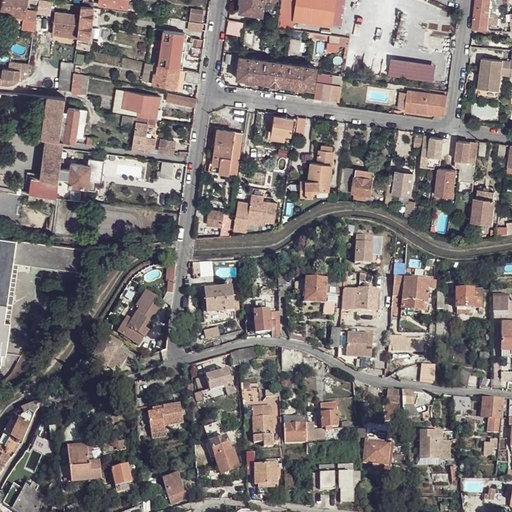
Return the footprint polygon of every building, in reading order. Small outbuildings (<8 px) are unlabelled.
[(3,0),(2,9),(2,14),(15,16),(21,17),(23,17),(21,30),(34,31),(37,11),(26,9),(27,3),(27,0),(3,0)] [(51,1),(44,0),(41,0),(41,4),(38,4),(37,5),(37,6),(50,8),(51,1)] [(128,0),(99,0),(99,4),(127,9),(128,0)] [(263,0),(239,0),(240,2),(241,3),(240,12),(261,15),(263,0)] [(281,0),(278,29),(292,31),(294,20),(296,0),(281,0)] [(335,0),(296,0),(294,20),(332,26),(335,0)] [(340,27),(343,0),(335,0),(332,26),(340,27)] [(489,0),(476,0),(474,12),(472,29),(472,32),(485,34),(487,18),(489,0)] [(489,0),(487,18),(497,19),(497,15),(500,16),(501,5),(498,4),(499,0),(502,0),(501,0),(489,0)] [(78,37),(81,5),(80,5),(78,5),(76,14),(56,12),(54,30),(59,30),(58,35),(78,37)] [(83,6),(81,5),(78,37),(90,39),(93,7),(83,6)] [(202,23),(203,11),(192,9),(191,21),(202,23)] [(202,23),(191,21),(190,29),(203,30),(204,23),(202,23)] [(230,21),(227,33),(240,36),(243,24),(230,21)] [(166,52),(169,31),(163,30),(160,51),(166,52)] [(184,33),(169,31),(166,52),(160,51),(159,64),(179,68),(184,33)] [(313,34),(312,42),(315,43),(316,41),(327,43),(328,37),(313,34)] [(345,48),(348,47),(349,41),(330,37),(329,46),(328,51),(337,53),(338,47),(345,48)] [(198,47),(192,46),(191,56),(202,58),(203,48),(201,47),(198,47)] [(316,68),(240,57),(237,79),(246,81),(246,82),(254,83),(254,82),(271,85),(278,87),(278,85),(296,88),(296,89),(303,90),(304,89),(313,91),(316,68)] [(483,60),(479,90),(500,93),(502,76),(509,77),(509,64),(509,63),(483,60)] [(2,77),(9,78),(23,79),(27,75),(29,64),(10,62),(9,69),(3,69),(2,77)] [(75,64),(61,62),(59,90),(71,92),(72,92),(72,87),(74,72),(75,64)] [(142,81),(153,82),(155,73),(157,73),(159,64),(155,64),(154,64),(153,68),(145,66),(142,81)] [(179,68),(159,64),(157,73),(155,73),(153,82),(153,84),(177,89),(180,68),(179,68)] [(194,71),(186,70),(186,72),(185,81),(199,84),(199,79),(200,73),(194,71)] [(74,72),(72,87),(74,87),(81,88),(83,75),(74,72)] [(83,75),(81,88),(81,94),(86,96),(89,76),(83,75)] [(332,77),(317,75),(315,85),(322,86),(323,84),(331,85),(332,77)] [(0,77),(0,85),(8,86),(12,86),(23,79),(9,78),(2,77),(0,77)] [(340,87),(341,78),(332,77),(331,85),(331,86),(340,87)] [(313,99),(328,101),(331,86),(331,85),(323,84),(322,86),(315,85),(313,99)] [(340,87),(331,86),(328,101),(338,103),(340,87)] [(123,108),(127,91),(118,89),(114,112),(137,116),(138,110),(123,108)] [(478,98),(499,100),(500,93),(479,90),(478,98)] [(127,91),(123,108),(138,110),(137,116),(137,117),(157,120),(160,97),(127,91)] [(428,94),(408,91),(407,93),(405,111),(425,114),(428,94)] [(196,107),(197,99),(168,93),(167,101),(196,107)] [(399,110),(405,111),(407,93),(401,93),(399,110)] [(447,97),(428,94),(425,114),(444,116),(447,97)] [(66,97),(49,96),(46,118),(63,120),(64,111),(66,97)] [(69,107),(80,109),(81,102),(70,100),(69,107)] [(80,109),(69,107),(68,112),(65,135),(64,141),(76,143),(79,121),(80,109)] [(87,110),(80,109),(79,121),(85,122),(87,110)] [(157,120),(137,117),(132,150),(151,152),(152,150),(154,150),(156,140),(147,137),(149,125),(156,126),(157,120)] [(294,120),(273,117),(271,133),(281,135),(291,136),(292,136),(294,120)] [(46,118),(43,139),(44,139),(47,139),(60,140),(61,135),(63,120),(46,118)] [(305,135),(307,119),(299,118),(297,134),(305,135)] [(219,130),(217,130),(215,140),(214,146),(212,161),(212,165),(220,166),(219,173),(229,175),(234,132),(219,130)] [(241,133),(234,132),(229,175),(236,176),(241,133)] [(285,142),(286,135),(281,135),(271,133),(269,133),(268,140),(285,142)] [(444,139),(424,137),(424,139),(423,147),(421,167),(435,169),(436,165),(441,166),(444,139)] [(158,153),(174,155),(176,140),(160,138),(158,153)] [(424,139),(416,138),(415,147),(423,147),(424,139)] [(47,139),(45,157),(62,159),(63,151),(63,149),(64,141),(60,140),(47,139)] [(478,143),(458,141),(455,168),(461,168),(459,181),(473,183),(478,143)] [(487,143),(480,142),(478,155),(485,156),(487,143)] [(506,146),(499,144),(497,158),(504,158),(506,146)] [(321,149),(320,149),(318,162),(311,161),(309,179),(301,179),(300,195),(313,195),(313,189),(329,189),(334,151),(333,151),(321,149)] [(62,159),(45,157),(42,178),(42,180),(59,183),(59,178),(61,169),(62,159)] [(89,159),(88,166),(92,166),(89,189),(88,189),(87,190),(96,191),(97,183),(102,184),(105,161),(89,159)] [(174,164),(164,162),(161,177),(172,179),(174,164)] [(88,166),(72,163),(71,170),(69,179),(68,186),(88,189),(89,189),(92,166),(88,166)] [(220,166),(212,165),(212,167),(211,172),(219,173),(220,166)] [(71,170),(61,169),(59,178),(69,179),(71,170)] [(374,173),(342,169),(339,192),(354,194),(354,199),(362,200),(366,201),(366,196),(371,196),(374,197),(375,192),(372,192),(374,173)] [(439,169),(436,195),(446,197),(453,198),(457,171),(448,170),(440,169),(439,169)] [(413,174),(393,171),(393,175),(396,176),(394,185),(393,194),(410,197),(413,174)] [(31,176),(28,193),(58,198),(58,193),(59,183),(42,180),(42,178),(31,176)] [(495,192),(478,190),(477,198),(494,201),(495,192)] [(58,198),(28,193),(27,200),(56,205),(58,198)] [(233,232),(246,233),(248,224),(265,226),(265,222),(275,224),(278,204),(263,202),(264,196),(251,195),(250,203),(238,202),(233,232)] [(393,198),(386,197),(385,204),(385,205),(385,208),(391,209),(393,198)] [(477,198),(476,198),(473,221),(475,221),(490,223),(492,224),(495,201),(494,201),(477,198)] [(415,202),(408,201),(406,218),(412,222),(413,217),(414,212),(415,205),(415,202)] [(420,205),(418,213),(426,215),(427,207),(420,205)] [(225,214),(210,212),(207,226),(222,228),(223,229),(225,214)] [(232,215),(225,214),(223,229),(222,228),(220,239),(229,238),(232,215)] [(489,229),(490,223),(475,221),(475,227),(489,229)] [(496,228),(495,237),(503,235),(510,234),(510,229),(508,229),(496,228)] [(371,237),(355,236),(354,264),(369,265),(371,237)] [(90,251),(0,237),(0,367),(1,367),(3,354),(6,355),(11,322),(5,322),(14,263),(20,264),(87,274),(90,251)] [(20,264),(14,263),(5,322),(11,322),(20,264)] [(174,282),(176,264),(168,265),(166,281),(168,281),(174,282)] [(457,273),(449,273),(449,285),(454,285),(454,279),(458,279),(457,273)] [(404,281),(393,279),(392,287),(391,296),(398,297),(402,298),(404,281)] [(295,297),(305,298),(306,280),(295,284),(295,297)] [(325,281),(306,280),(305,298),(304,303),(340,305),(341,290),(325,289),(325,281)] [(341,290),(341,282),(325,281),(325,289),(341,290)] [(428,283),(404,281),(402,298),(402,302),(405,303),(423,305),(426,305),(427,291),(428,283)] [(224,290),(205,292),(209,328),(235,322),(232,289),(230,290),(231,282),(226,282),(224,290)] [(126,317),(122,324),(128,328),(132,321),(140,310),(136,307),(146,292),(144,290),(126,317)] [(376,293),(342,291),(341,312),(378,314),(378,310),(375,309),(376,293)] [(474,291),(455,291),(455,308),(457,308),(469,309),(473,309),(474,291)] [(482,291),(474,291),(473,309),(479,309),(482,309),(482,291)] [(122,324),(117,332),(139,346),(149,331),(144,329),(148,323),(147,321),(150,316),(153,319),(159,310),(153,305),(157,299),(146,292),(136,307),(140,310),(132,321),(128,328),(122,324)] [(506,299),(492,300),(492,313),(506,312),(506,299)] [(423,305),(405,303),(404,310),(422,312),(423,305)] [(269,312),(254,313),(256,333),(271,332),(269,312)] [(511,324),(501,325),(501,360),(511,360),(511,356),(511,355),(511,324)] [(331,326),(330,351),(338,351),(340,327),(340,326),(331,326)] [(122,344),(105,333),(102,338),(102,340),(103,341),(92,357),(94,358),(108,367),(113,370),(116,366),(121,369),(128,357),(118,350),(122,344)] [(372,336),(347,335),(346,358),(371,359),(372,336)] [(392,343),(422,344),(422,338),(389,337),(388,341),(388,352),(392,352),(392,343)] [(422,344),(392,343),(392,352),(423,352),(423,344),(422,344)] [(255,349),(239,351),(239,355),(240,366),(240,367),(240,368),(251,366),(252,361),(256,360),(255,349)] [(282,370),(304,369),(303,359),(303,353),(296,352),(282,349),(282,370)] [(233,366),(232,356),(231,356),(230,368),(240,367),(240,366),(233,366)] [(108,367),(94,358),(92,361),(105,370),(108,367)] [(315,359),(303,359),(304,369),(304,372),(313,372),(315,359)] [(422,366),(420,383),(434,385),(434,367),(422,366)] [(467,388),(470,376),(458,370),(454,387),(467,388)] [(229,371),(196,380),(200,394),(195,396),(197,404),(226,395),(224,388),(233,386),(229,371)] [(390,371),(386,371),(385,379),(387,380),(395,375),(393,371),(390,371)] [(233,386),(224,388),(226,395),(227,397),(235,394),(233,386)] [(403,391),(389,390),(388,402),(404,404),(403,391)] [(413,392),(403,391),(404,404),(414,405),(413,404),(413,395),(413,392)] [(503,400),(483,399),(481,418),(489,418),(488,427),(492,427),(492,433),(501,434),(502,419),(503,400)] [(337,404),(321,405),(323,428),(338,427),(337,404)] [(404,404),(405,415),(419,415),(414,405),(404,404)] [(163,428),(182,424),(178,405),(162,408),(162,411),(152,413),(146,414),(150,436),(151,436),(163,434),(164,433),(163,428)] [(253,419),(272,417),(271,405),(259,406),(258,408),(251,409),(251,418),(253,419)] [(12,419),(5,431),(22,443),(35,415),(31,410),(22,416),(18,424),(12,419)] [(50,419),(43,416),(30,446),(38,449),(51,419),(50,419)] [(272,417),(253,419),(254,436),(254,437),(273,436),(272,417)] [(306,417),(281,418),(281,425),(284,425),(306,424),(306,423),(306,417)] [(306,424),(284,425),(285,443),(307,442),(307,440),(306,430),(306,424)] [(395,427),(368,424),(368,428),(367,442),(389,444),(393,444),(394,444),(395,427)] [(359,448),(366,448),(367,442),(368,428),(357,428),(359,448)] [(314,430),(306,430),(307,440),(325,439),(324,429),(314,430)] [(420,433),(420,459),(438,459),(448,459),(448,442),(438,442),(438,437),(438,433),(420,433)] [(225,438),(210,444),(212,448),(208,450),(212,459),(214,458),(222,475),(240,467),(233,450),(231,451),(225,438)] [(366,448),(365,462),(374,463),(387,464),(389,444),(367,442),(366,448)] [(393,444),(389,444),(387,464),(374,463),(374,470),(388,471),(391,464),(393,444)] [(90,445),(66,448),(70,484),(100,480),(98,462),(92,463),(90,445)] [(491,454),(492,451),(492,448),(483,448),(483,456),(491,457),(491,454)] [(0,477),(6,467),(12,459),(3,455),(0,459),(0,477)] [(254,461),(254,455),(245,456),(246,457),(246,468),(254,467),(254,461)] [(315,473),(353,471),(352,464),(314,466),(315,473)] [(128,467),(112,471),(115,484),(116,487),(126,485),(132,483),(128,467)] [(276,467),(254,467),(254,487),(255,487),(277,487),(276,467)] [(354,502),(354,473),(338,473),(338,502),(354,502)] [(185,491),(184,492),(179,476),(163,481),(172,505),(188,499),(185,491)] [(143,486),(141,486),(141,493),(142,511),(154,511),(154,508),(150,509),(150,504),(148,504),(146,486),(156,486),(156,480),(143,480),(143,486)] [(318,480),(317,488),(332,489),(332,482),(318,480)] [(39,488),(33,484),(30,488),(37,492),(39,488)] [(53,495),(56,487),(49,484),(46,493),(53,495)] [(14,485),(3,504),(15,511),(24,511),(33,496),(23,491),(14,485)] [(126,485),(116,487),(117,493),(118,495),(128,492),(126,485)] [(40,511),(46,498),(37,492),(30,488),(26,486),(23,491),(33,496),(24,511),(40,511)] [(255,487),(256,497),(277,497),(277,487),(255,487)] [(79,502),(65,509),(66,511),(79,511),(82,510),(79,502)]
